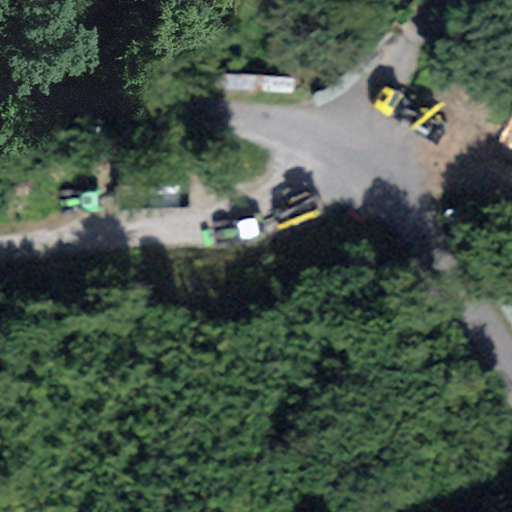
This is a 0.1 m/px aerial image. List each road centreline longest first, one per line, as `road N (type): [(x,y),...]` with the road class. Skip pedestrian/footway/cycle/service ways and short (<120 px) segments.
road 1 (unclassified): [(0,102),(231,121),(296,136),(392,211),(511,381)]
road 2 (track): [(334,159),(309,178),(232,201),(86,232),(0,240)]
road 3 (track): [(439,0),(334,159)]
road 4 (track): [(511,198),(442,172),(334,159)]
